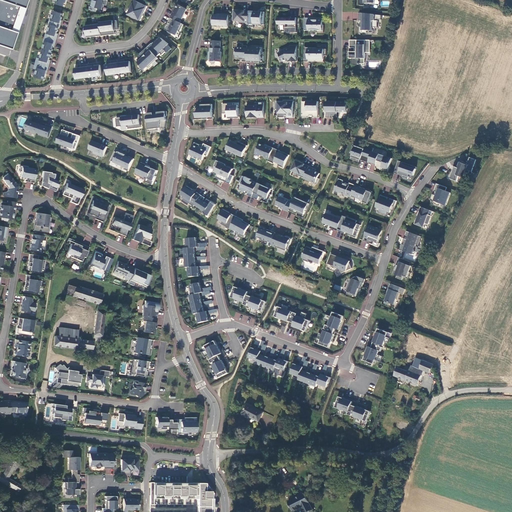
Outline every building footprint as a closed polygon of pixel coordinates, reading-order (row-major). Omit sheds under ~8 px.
[(29,0),(0,0),(0,46),(13,51),(29,0)] [(93,0),(93,4),(92,4),(90,10),(97,12),(98,8),(102,10),(104,5),(107,6),(109,1),(107,0),(93,0)] [(148,6),(135,0),(130,10),(128,15),(141,21),(143,16),(142,15),(143,13),(145,13),(148,6)] [(183,19),(188,10),(178,5),(176,11),(175,10),(171,18),(180,22),(182,19),(183,19)] [(239,23),(249,23),(250,11),(246,11),(235,11),(234,11),(233,21),(239,22),(239,23)] [(250,11),(249,23),(249,27),(254,28),(254,25),(265,25),(266,12),(257,12),(257,14),(255,14),(255,12),(250,11)] [(49,24),(51,25),(60,27),(61,28),(62,24),(61,24),(63,18),(62,18),(63,14),(54,12),(52,20),(51,20),(49,24)] [(382,16),(359,13),(359,21),(362,21),(362,27),(360,27),(360,35),(361,35),(361,33),(367,33),(367,31),(373,31),(373,28),(378,28),(379,20),(382,20),(382,16)] [(224,27),(229,28),(230,15),(221,14),(221,15),(214,15),(213,26),(225,26),(224,27)] [(171,18),(168,23),(170,23),(169,25),(167,25),(165,30),(168,32),(173,35),(173,34),(177,36),(179,31),(181,32),(184,25),(180,22),(171,18)] [(297,18),(278,18),(278,25),(278,24),(285,24),(285,25),(289,25),(289,27),(285,27),(285,33),(288,33),(288,34),(291,34),(291,33),(297,33),(297,27),(295,27),(295,25),(297,25),(297,18)] [(313,20),(314,18),(305,18),(305,31),(318,31),(318,33),(324,33),(324,25),(323,25),(323,18),(317,18),(317,20),(313,20)] [(118,21),(100,23),(102,36),(107,36),(106,34),(109,34),(109,35),(116,35),(115,31),(119,30),(118,21)] [(102,36),(100,23),(92,25),(92,26),(85,26),(84,32),(87,33),(87,38),(102,36)] [(47,33),(46,38),(57,41),(58,37),(56,37),(58,32),(59,32),(60,27),(51,25),(48,34),(47,33)] [(45,43),(43,51),(52,54),(54,50),(53,50),(54,45),(56,45),(57,41),(46,38),(44,42),(45,43)] [(152,44),(148,47),(157,57),(161,54),(163,55),(167,52),(164,49),(169,44),(162,38),(157,42),(156,41),(153,44),(152,44)] [(371,41),(350,40),(350,48),(355,48),(355,52),(350,52),(350,59),(353,59),(353,65),(361,65),(361,63),(366,63),(366,53),(371,53),(371,41)] [(221,41),(212,41),(211,49),(212,49),(211,52),(210,52),(209,60),(213,64),(215,62),(222,62),(222,52),(221,52),(221,41)] [(243,62),(247,62),(248,49),(248,46),(243,46),(243,48),(236,48),(236,59),(243,60),(243,62)] [(288,62),(297,62),(297,46),(290,46),(290,49),(286,49),(278,53),(280,56),(279,58),(280,61),(283,62),(286,60),(288,60),(288,62)] [(149,68),(159,59),(157,57),(148,47),(141,54),(142,56),(143,56),(142,58),(141,57),(137,60),(139,62),(138,63),(141,65),(140,66),(144,71),(148,67),(149,68)] [(248,49),(247,62),(252,63),(252,61),(255,61),(255,63),(260,63),(260,62),(262,62),(262,54),(263,54),(264,47),(257,47),(257,49),(248,49)] [(317,48),(304,47),(304,62),(325,62),(325,56),(327,56),(327,49),(317,49),(317,48)] [(38,58),(36,64),(49,67),(51,64),(49,63),(50,58),(52,58),(53,54),(52,54),(43,51),(41,59),(38,58)] [(127,59),(118,60),(120,74),(132,73),(131,62),(127,62),(127,59)] [(108,76),(120,74),(118,60),(109,61),(110,65),(107,65),(106,65),(108,76)] [(98,63),(88,64),(90,78),(91,78),(102,76),(102,77),(103,77),(101,65),(101,66),(98,66),(98,63)] [(48,72),(49,67),(36,64),(35,69),(38,70),(35,78),(45,81),(47,71),(48,72)] [(90,78),(88,64),(80,65),(80,68),(75,69),(77,80),(90,78)] [(293,118),(294,101),(284,101),(284,103),(276,103),(276,109),(278,109),(278,118),(285,118),(285,115),(288,115),(288,118),(293,118)] [(319,102),(302,102),(302,117),(303,118),(309,118),(310,117),(310,116),(313,116),(313,118),(319,118),(319,102)] [(338,112),(348,112),(348,102),(326,102),(326,118),(331,118),(331,116),(333,116),(333,118),(338,118),(338,112)] [(255,106),(247,106),(247,118),(254,118),(254,117),(258,117),(258,118),(265,118),(264,103),(255,103),(255,106)] [(201,105),(196,109),(196,114),(194,114),(195,120),(213,119),(213,104),(201,105)] [(233,104),(223,104),(223,114),(228,113),(228,119),(231,119),(231,117),(233,117),(233,119),(239,119),(239,105),(234,106),(233,104)] [(167,111),(147,114),(149,131),(149,132),(149,131),(157,130),(157,129),(161,128),(165,129),(165,130),(166,130),(167,121),(167,116),(168,116),(167,111)] [(122,118),(117,118),(118,127),(129,126),(129,129),(141,128),(139,115),(122,117),(122,118)] [(50,138),(54,127),(47,124),(46,126),(29,120),(26,129),(37,133),(43,135),(50,138)] [(76,151),(81,136),(74,134),(72,139),(69,137),(70,134),(63,131),(61,135),(61,134),(58,143),(69,147),(69,148),(76,151)] [(94,153),(104,157),(108,147),(93,141),(89,150),(94,152),(94,153)] [(237,144),(230,141),(226,150),(243,157),(248,146),(239,142),(237,144)] [(271,148),(263,144),(262,146),(256,143),(252,154),(257,156),(257,155),(262,157),(262,158),(266,159),(271,148)] [(188,154),(202,160),(204,155),(206,156),(211,147),(204,144),(202,148),(199,147),(199,146),(194,144),(188,154)] [(353,147),(351,153),(353,154),(351,159),(360,162),(361,160),(369,163),(373,152),(358,147),(357,148),(353,147)] [(289,155),(272,148),(267,160),(284,167),(289,155)] [(126,155),(119,152),(118,153),(115,152),(115,153),(114,154),(113,156),(112,158),(111,161),(125,167),(124,169),(129,171),(135,159),(129,156),(129,158),(125,156),(126,155)] [(393,159),(373,152),(369,163),(376,165),(375,168),(378,161),(384,163),(381,170),(388,172),(393,159)] [(470,158),(467,164),(461,162),(461,163),(460,163),(458,168),(455,167),(450,179),(454,180),(454,181),(457,182),(459,176),(463,178),(462,181),(468,183),(470,177),(468,177),(470,172),(472,172),(476,160),(470,158)] [(295,174),(304,178),(310,166),(296,160),(291,171),(296,173),(295,174)] [(226,164),(217,161),(214,166),(218,168),(216,173),(218,173),(216,178),(220,180),(222,179),(224,180),(224,181),(231,184),(234,176),(231,175),(233,169),(226,166),(226,164)] [(416,168),(398,161),(394,174),(408,178),(409,175),(413,176),(416,168)] [(156,177),(156,176),(158,171),(150,167),(151,167),(141,162),(136,175),(145,179),(145,180),(148,181),(147,182),(153,185),(156,177)] [(21,171),(20,177),(26,178),(26,180),(30,180),(30,182),(34,183),(36,170),(27,169),(28,167),(20,166),(19,171),(21,171)] [(304,178),(304,179),(317,185),(320,179),(318,178),(320,174),(316,172),(313,171),(314,168),(310,166),(304,178)] [(51,172),(43,171),(40,185),(48,189),(48,187),(55,190),(59,182),(53,179),(53,178),(54,178),(55,174),(51,173),(51,172)] [(3,192),(3,196),(15,198),(17,187),(16,186),(17,185),(7,173),(3,177),(2,180),(8,186),(7,191),(3,192)] [(259,184),(242,175),(239,182),(242,183),(240,189),(248,192),(247,195),(253,197),(259,184)] [(345,184),(343,183),(344,181),(339,179),(335,191),(346,195),(346,196),(351,197),(356,186),(350,183),(349,185),(346,183),(345,184)] [(66,183),(62,194),(67,197),(68,195),(69,193),(72,195),(69,202),(77,205),(80,197),(79,197),(79,195),(81,195),(83,190),(66,183)] [(268,204),(274,190),(259,184),(253,197),(258,199),(259,197),(261,198),(260,200),(268,204)] [(446,206),(451,193),(446,191),(447,188),(437,184),(434,191),(439,193),(438,196),(433,194),(431,200),(436,202),(435,204),(440,206),(441,204),(446,206)] [(194,207),(195,205),(202,195),(197,192),(196,194),(192,191),(193,190),(187,186),(185,190),(184,189),(181,194),(185,197),(183,199),(194,207)] [(368,204),(373,192),(356,186),(351,197),(368,204)] [(396,200),(380,194),(375,207),(390,212),(392,207),(393,207),(396,200)] [(201,209),(206,212),(210,206),(213,208),(215,204),(207,199),(205,202),(204,201),(205,198),(202,195),(195,205),(201,209)] [(255,206),(258,200),(244,195),(242,201),(255,206)] [(289,212),(293,203),(289,201),(281,197),(279,198),(276,205),(281,207),(281,208),(289,212)] [(310,203),(296,197),(293,203),(289,212),(294,214),(295,212),(304,216),(310,203)] [(15,202),(1,200),(1,202),(0,205),(0,217),(1,218),(1,220),(7,221),(7,219),(12,220),(13,213),(9,213),(10,209),(14,210),(15,202)] [(93,201),(87,216),(90,217),(93,216),(96,217),(95,219),(102,222),(108,207),(93,201)] [(434,212),(421,207),(418,216),(420,217),(419,219),(417,219),(415,224),(424,227),(425,223),(429,225),(432,216),(433,212),(434,212)] [(223,221),(221,224),(230,229),(237,217),(232,214),(232,215),(229,214),(229,213),(223,210),(219,219),(223,221)] [(36,212),(33,230),(46,233),(47,227),(49,227),(51,217),(48,217),(49,215),(36,212)] [(339,231),(343,219),(327,214),(325,218),(322,220),(325,226),(328,225),(331,226),(330,228),(339,231)] [(361,222),(344,216),(343,219),(339,231),(344,232),(350,235),(356,236),(361,222)] [(130,224),(114,217),(111,223),(109,229),(116,232),(125,236),(130,224)] [(244,220),(237,217),(230,229),(235,231),(236,230),(240,233),(239,235),(245,238),(248,232),(247,231),(250,225),(246,223),(246,224),(242,222),(244,220)] [(150,241),(152,236),(150,236),(152,232),(151,231),(151,230),(138,224),(132,240),(139,242),(141,236),(144,237),(143,239),(150,241)] [(8,228),(0,226),(0,245),(2,245),(2,243),(6,243),(7,236),(8,232),(8,228)] [(363,241),(373,245),(374,242),(379,243),(381,237),(380,237),(383,231),(369,226),(363,241)] [(259,233),(257,237),(269,242),(268,245),(271,246),(271,245),(276,233),(267,230),(267,231),(265,230),(265,229),(260,227),(258,232),(259,233)] [(404,239),(402,245),(408,247),(409,253),(415,252),(415,249),(416,245),(419,246),(422,238),(419,237),(420,236),(407,231),(406,235),(410,237),(408,240),(404,239)] [(271,245),(286,251),(287,249),(288,249),(292,239),(285,237),(285,238),(282,237),(283,236),(276,233),(271,245)] [(44,236),(33,234),(30,250),(39,251),(40,246),(44,246),(45,241),(43,240),(44,236)] [(78,242),(69,238),(67,242),(70,244),(67,253),(72,255),(71,257),(81,261),(83,257),(85,258),(89,247),(82,244),(80,247),(77,246),(78,242)] [(185,248),(185,258),(196,257),(196,253),(195,253),(195,251),(198,251),(198,247),(200,247),(200,244),(197,244),(196,242),(197,242),(197,238),(187,239),(187,248),(185,248)] [(309,260),(319,264),(324,251),(317,248),(316,251),(312,249),(313,249),(307,246),(302,258),(304,260),(309,262),(309,260)] [(102,255),(95,252),(90,265),(100,269),(104,271),(109,258),(105,256),(104,259),(101,258),(102,255)] [(196,256),(197,261),(206,261),(205,253),(200,253),(201,256),(196,256)] [(43,268),(44,260),(41,260),(42,256),(29,254),(27,266),(28,266),(28,270),(39,272),(40,268),(43,268)] [(342,273),(352,269),(350,263),(351,261),(332,254),(328,264),(340,269),(342,273)] [(392,255),(390,262),(396,264),(398,257),(392,255)] [(196,261),(196,257),(185,258),(186,268),(189,268),(189,277),(200,276),(200,272),(199,272),(198,270),(202,270),(202,267),(197,267),(196,263),(195,263),(195,261),(196,261)] [(396,265),(398,265),(397,268),(395,267),(393,274),(397,276),(397,278),(403,280),(403,278),(404,278),(405,276),(409,278),(411,272),(410,272),(412,266),(410,266),(412,262),(399,258),(396,265)] [(134,269),(118,261),(113,272),(125,277),(124,278),(129,280),(134,269)] [(129,280),(128,283),(133,286),(135,282),(146,287),(150,276),(134,269),(129,280)] [(34,276),(26,275),(25,282),(24,285),(23,290),(27,291),(37,292),(38,286),(41,286),(41,281),(34,280),(34,276)] [(362,287),(365,279),(358,277),(353,279),(352,280),(350,280),(346,291),(348,291),(347,294),(353,297),(353,296),(358,297),(361,290),(359,289),(360,286),(362,287)] [(190,296),(192,305),(203,303),(202,299),(201,299),(200,297),(204,296),(203,293),(205,292),(204,289),(201,289),(201,288),(202,287),(201,283),(190,286),(193,295),(190,296)] [(390,284),(387,293),(388,293),(384,303),(390,305),(390,303),(394,305),(396,299),(397,299),(400,293),(404,295),(405,289),(390,284)] [(68,286),(65,295),(99,304),(99,302),(101,294),(81,288),(80,289),(68,286)] [(235,287),(231,297),(236,299),(234,305),(239,307),(241,301),(245,303),(244,305),(248,306),(249,304),(250,304),(249,307),(253,308),(251,313),(256,315),(258,310),(263,312),(267,302),(262,300),(262,301),(260,300),(261,299),(253,297),(247,295),(249,292),(241,289),(241,290),(239,289),(235,287)] [(32,298),(22,296),(20,311),(30,312),(30,311),(34,311),(35,304),(31,303),(32,298)] [(143,316),(156,318),(157,311),(156,311),(157,309),(158,309),(159,303),(144,301),(144,304),(143,305),(142,305),(142,306),(142,314),(142,316),(143,316)] [(205,302),(203,303),(192,305),(195,315),(197,314),(199,323),(209,321),(208,317),(207,315),(210,314),(210,311),(205,312),(204,308),(203,308),(202,306),(206,306),(205,302)] [(289,321),(293,323),(297,313),(294,312),(293,315),(291,314),(292,312),(288,310),(290,307),(284,305),(283,308),(279,307),(275,317),(279,318),(281,318),(281,319),(288,322),(289,321)] [(91,340),(93,341),(99,342),(104,313),(99,312),(95,311),(91,340)] [(298,314),(297,313),(293,323),(294,323),(293,326),(300,329),(302,329),(302,330),(306,332),(310,321),(306,319),(308,314),(303,312),(301,317),(297,316),(298,314)] [(344,316),(334,312),(332,317),(326,315),(324,320),(330,322),(328,326),(326,325),(325,329),(327,330),(326,331),(324,330),(323,334),(320,333),(317,338),(321,340),(319,344),(329,348),(331,344),(330,343),(331,341),(332,342),(334,334),(336,328),(339,330),(342,322),(341,322),(342,320),(344,316)] [(156,318),(143,316),(142,321),(145,321),(143,332),(153,334),(156,318)] [(34,320),(19,318),(18,325),(19,325),(19,328),(17,328),(16,333),(26,335),(27,332),(32,333),(34,320)] [(58,327),(56,336),(75,338),(76,330),(58,327)] [(364,360),(374,364),(376,360),(381,362),(383,357),(378,355),(379,351),(381,352),(383,348),(381,347),(381,345),(383,346),(385,342),(388,344),(390,338),(387,337),(389,332),(378,329),(377,333),(377,335),(376,335),(373,342),(374,342),(372,348),(369,347),(366,354),(366,356),(365,356),(364,360)] [(56,336),(53,336),(52,344),(77,348),(78,346),(92,348),(93,341),(91,340),(75,338),(56,336)] [(150,355),(152,340),(136,337),(134,352),(150,355)] [(14,354),(15,355),(27,357),(29,356),(29,353),(28,352),(28,346),(30,346),(31,342),(15,339),(14,347),(15,348),(16,348),(16,350),(15,351),(14,354)] [(215,341),(205,346),(207,350),(202,353),(205,358),(210,355),(212,359),(210,360),(212,364),(214,363),(215,364),(213,365),(214,369),(211,370),(214,376),(217,374),(219,378),(229,373),(227,369),(226,369),(225,368),(226,367),(222,360),(222,361),(219,355),(222,354),(218,347),(217,345),(215,341)] [(261,352),(263,349),(259,348),(258,351),(256,350),(257,349),(253,348),(249,358),(258,361),(261,352)] [(264,356),(265,353),(261,352),(258,361),(257,364),(266,368),(270,358),(266,356),(265,357),(264,356)] [(270,358),(266,368),(275,371),(279,361),(275,360),(274,360),(273,360),(274,357),(271,355),(270,358)] [(284,357),(281,356),(279,361),(275,371),(274,372),(278,374),(279,375),(283,377),(289,362),(285,360),(285,361),(283,360),(284,357)] [(149,361),(133,359),(130,374),(146,377),(147,371),(145,371),(146,369),(147,370),(149,361)] [(430,373),(433,365),(416,359),(413,366),(423,370),(430,373)] [(25,375),(27,369),(25,368),(26,363),(12,361),(9,376),(21,378),(21,375),(25,375)] [(56,383),(78,387),(81,371),(67,369),(63,365),(62,366),(60,364),(54,367),(57,372),(55,374),(57,376),(56,383)] [(299,380),(308,384),(312,374),(308,372),(307,373),(306,372),(307,369),(303,368),(305,365),(301,364),(300,367),(298,366),(299,365),(295,364),(291,374),(300,377),(299,380)] [(421,376),(423,370),(413,366),(411,365),(410,368),(409,372),(421,376)] [(417,385),(421,376),(409,372),(410,368),(406,366),(405,371),(397,368),(394,376),(417,385)] [(109,371),(100,370),(99,374),(94,373),(94,375),(92,374),(92,377),(87,376),(86,381),(91,382),(90,388),(97,389),(97,384),(104,385),(105,376),(108,377),(109,371)] [(313,371),(312,374),(308,384),(317,387),(318,384),(327,387),(331,378),(327,376),(327,377),(325,376),(326,373),(323,372),(321,377),(317,376),(316,376),(315,376),(316,373),(313,371)] [(145,383),(133,381),(132,389),(131,390),(130,394),(135,395),(136,396),(140,397),(143,395),(144,393),(143,393),(143,392),(144,392),(145,383)] [(339,397),(335,407),(340,409),(338,414),(343,416),(345,411),(349,413),(348,414),(352,416),(353,414),(354,414),(354,417),(357,418),(355,423),(361,425),(363,420),(367,422),(371,412),(367,410),(366,411),(365,410),(365,409),(357,406),(357,407),(352,405),(353,402),(345,399),(345,400),(343,399),(344,398),(339,397)] [(9,401),(9,400),(1,401),(0,402),(0,412),(1,413),(4,413),(4,414),(10,413),(10,412),(9,401)] [(27,408),(27,403),(22,402),(22,403),(20,402),(14,401),(9,401),(10,412),(15,412),(15,413),(20,412),(21,414),(26,414),(26,407),(27,408)] [(63,405),(54,404),(53,408),(52,408),(51,414),(53,414),(52,417),(60,418),(60,419),(71,421),(73,409),(63,407),(63,405)] [(247,416),(258,421),(263,412),(246,404),(241,414),(246,418),(247,416)] [(88,422),(88,423),(99,424),(99,423),(106,424),(107,413),(100,412),(99,412),(94,412),(92,411),(92,409),(83,408),(82,413),(84,413),(83,421),(88,422)] [(124,414),(118,413),(118,421),(122,422),(122,425),(128,426),(129,428),(141,429),(142,418),(135,418),(135,415),(127,414),(127,415),(124,415),(124,414)] [(177,432),(177,419),(167,419),(167,417),(156,417),(156,427),(167,427),(167,429),(171,429),(171,432),(177,432)] [(177,432),(177,434),(188,434),(188,432),(194,432),(194,427),(196,427),(196,417),(189,417),(184,417),(184,419),(177,419),(177,432)] [(72,457),(72,451),(62,450),(62,457),(64,457),(68,457),(68,469),(71,469),(71,478),(68,478),(68,482),(79,482),(79,475),(76,474),(76,470),(79,470),(79,457),(72,457)] [(106,454),(89,453),(89,466),(94,466),(94,467),(96,468),(97,468),(98,468),(99,468),(101,467),(101,466),(101,465),(103,465),(103,468),(113,469),(113,455),(106,455),(106,454)] [(138,459),(120,459),(120,475),(129,475),(129,472),(132,470),(138,470),(138,459)] [(17,465),(8,460),(4,467),(5,469),(2,476),(0,474),(0,482),(17,492),(20,487),(7,479),(12,471),(14,471),(17,465)] [(79,482),(68,482),(63,482),(63,489),(65,489),(65,494),(74,494),(74,495),(79,495),(79,489),(75,489),(75,487),(79,487),(79,482)] [(193,506),(193,484),(150,484),(150,506),(193,506)] [(204,489),(205,484),(197,484),(197,506),(196,511),(209,511),(209,508),(210,491),(208,489),(204,489)] [(305,495),(288,502),(293,511),(300,508),(302,511),(307,511),(313,510),(305,495)] [(102,508),(102,511),(113,511),(113,509),(116,509),(116,496),(105,496),(105,508),(102,508)] [(138,510),(138,499),(131,499),(123,498),(123,511),(127,511),(127,509),(138,510)]
